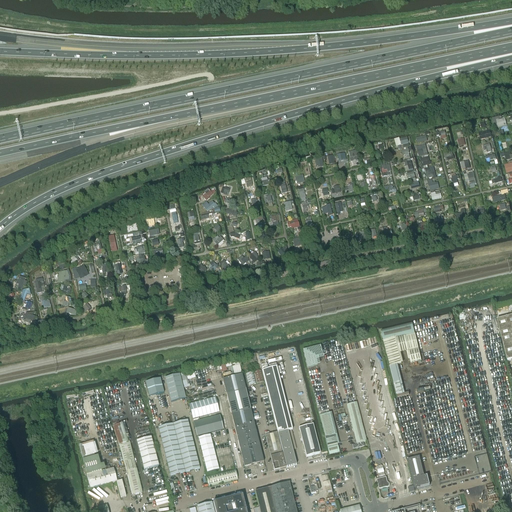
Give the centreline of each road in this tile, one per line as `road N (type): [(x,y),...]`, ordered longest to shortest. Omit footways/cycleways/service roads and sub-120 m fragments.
road 1 (motorway): [(0,227),(57,191),(157,154),(511,58)]
road 2 (motorway): [(511,31),(0,139)]
road 3 (motorway): [(511,24),(267,52),(121,55)]
road 4 (motorway): [(149,119),(511,45)]
road 5 (unclassified): [(175,502),(341,461)]
road 6 (unknown): [(485,316),(471,321),(511,470)]
road 7 (motorway): [(0,181),(149,119)]
road 8 (track): [(0,19),(155,30)]
road 9 (motorway): [(0,153),(149,119)]
road 10 (unknown): [(434,493),(403,363)]
road 11 (motorway): [(121,55),(0,37)]
road 12 (motorway): [(121,55),(0,51)]
